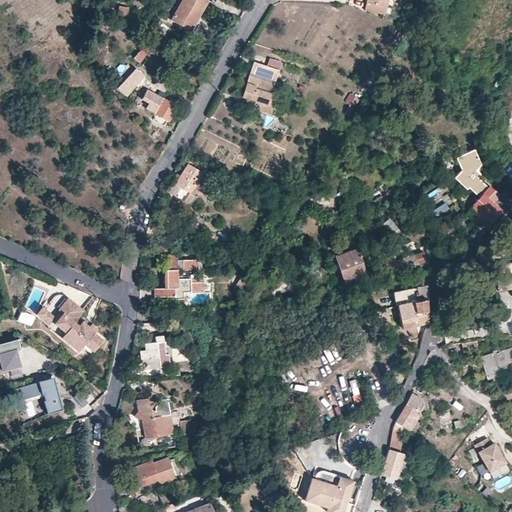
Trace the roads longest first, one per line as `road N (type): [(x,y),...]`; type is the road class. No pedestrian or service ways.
road 1 (residential): [(359,511),(379,440),(428,338),(431,274),(476,249),(511,206)]
road 2 (residential): [(129,300),(144,203),(260,0)]
road 3 (residential): [(105,511),(104,438),(129,300)]
road 4 (residential): [(129,300),(0,245)]
